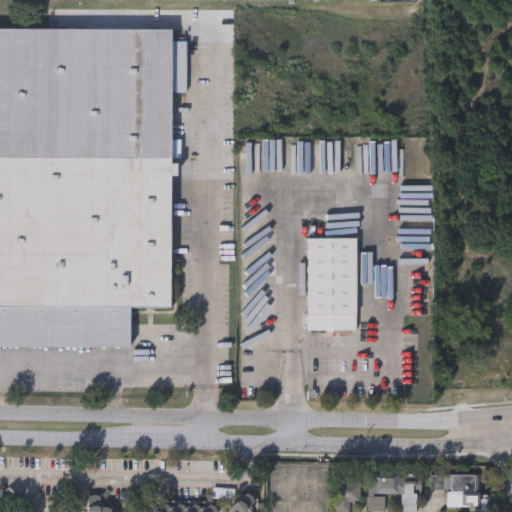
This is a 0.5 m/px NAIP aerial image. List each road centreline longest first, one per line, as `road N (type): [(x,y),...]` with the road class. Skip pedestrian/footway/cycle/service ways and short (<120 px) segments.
road 1 (tertiary): [(505,418),(0,414)]
road 2 (tertiary): [(206,443),(382,450),(511,441)]
road 3 (tertiary): [(0,439),(127,442)]
